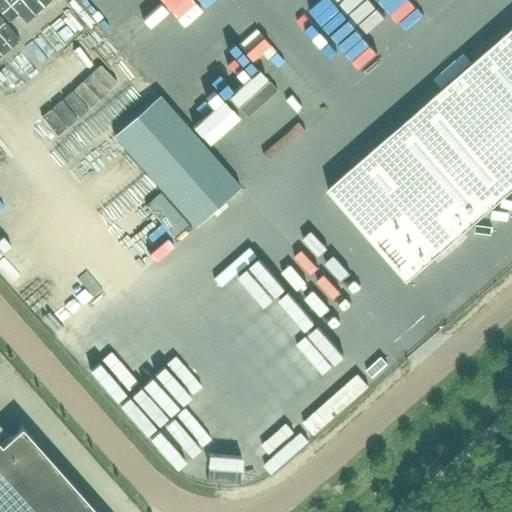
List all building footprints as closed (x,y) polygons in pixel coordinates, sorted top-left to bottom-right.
[(88,0),(80,10),(102,29),(111,18),(90,0),(88,0)] [(432,35),(475,2),(473,0),(460,0),(426,27),(432,35)] [(329,62),(349,44),(315,8),(296,26),(329,62)] [(105,30),(115,51),(134,42),(125,21),(105,30)] [(407,280),(511,188),(511,27),(328,188),(407,280)] [(224,52),(238,69),(266,46),(252,28),(224,52)] [(143,44),(126,58),(142,77),(159,63),(143,44)] [(267,61),(244,79),(260,98),(268,92),(283,110),(306,92),(292,75),(284,82),(267,61)] [(194,226),(239,187),(158,94),(113,134),(194,226)] [(298,112),(284,125),(301,142),(314,129),(298,112)] [(245,161),(231,170),(281,246),(299,234),(286,214),(294,209),(281,190),(270,198),(245,161)] [(0,511),(78,511),(88,503),(82,496),(20,426),(10,435),(0,423),(0,511)]
